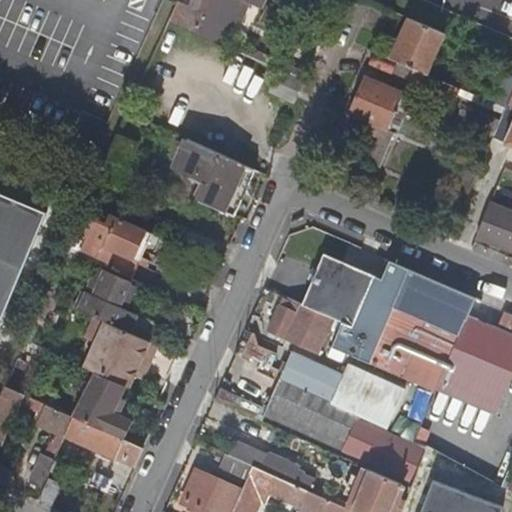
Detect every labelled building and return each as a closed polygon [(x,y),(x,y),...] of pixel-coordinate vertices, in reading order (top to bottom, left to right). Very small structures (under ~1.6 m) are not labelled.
[(178,1),(169,21),(225,47),(238,18),(243,20),(249,4),(239,0),(193,0),(190,7),(178,1)] [(407,18),(390,60),(396,63),(424,74),(442,33),(407,18)] [(393,71),(396,63),(390,60),(373,53),(370,62),(393,71)] [(511,94),(511,91),(511,62),(504,59),(487,101),(505,109),(511,94)] [(396,63),(393,71),(408,78),(406,85),(452,105),(453,102),(459,89),(424,74),(396,63)] [(293,102),(303,82),(278,70),(269,91),(293,102)] [(347,113),(350,115),(386,130),(401,93),(363,77),(347,113)] [(487,101),(459,89),(453,102),(460,104),(499,121),(505,109),(487,101)] [(386,130),(393,133),(408,96),(401,93),(386,130)] [(499,121),(460,104),(456,114),(460,116),(456,124),(483,136),(487,127),(495,131),(499,121)] [(393,133),(386,130),(350,115),(344,128),(373,141),(387,146),(393,133)] [(487,127),(483,136),(467,172),(476,177),(495,131),(487,127)] [(136,146),(117,137),(107,158),(126,166),(136,146)] [(208,180),(206,186),(203,193),(237,208),(244,193),(249,181),(254,170),(187,140),(175,165),(192,172),(208,180)] [(378,167),(387,146),(373,141),(365,161),(378,167)] [(123,187),(131,169),(126,166),(107,158),(99,176),(123,187)] [(450,200),(463,206),(476,177),(467,172),(456,168),(449,185),(455,188),(450,200)] [(208,180),(192,172),(189,178),(206,186),(208,180)] [(255,184),(249,181),(244,193),(250,195),(255,184)] [(0,193),(0,313),(42,211),(0,193)] [(145,230),(87,203),(66,249),(88,259),(131,279),(140,260),(133,257),(145,230)] [(511,213),(487,204),(475,237),(491,243),(496,244),(511,250),(511,213)] [(133,257),(140,260),(152,233),(145,230),(133,257)] [(88,259),(66,249),(61,259),(83,269),(88,259)] [(323,253),(301,305),(340,322),(353,327),(375,275),(323,253)] [(380,277),(375,275),(353,327),(343,352),(435,391),(437,387),(467,317),(475,298),(387,261),(380,277)] [(79,308),(130,331),(136,317),(136,316),(127,311),(119,308),(130,283),(131,281),(99,266),(79,308)] [(127,311),(138,287),(130,283),(119,308),(127,311)] [(45,295),(36,317),(48,322),(53,322),(57,319),(57,314),(53,310),(57,300),(45,295)] [(297,306),(298,303),(282,297),(266,332),(316,354),(331,321),(297,306)] [(476,321),(467,317),(437,387),(500,414),(511,387),(511,317),(507,315),(501,331),(493,349),(468,338),(476,321)] [(136,369),(145,372),(157,345),(104,321),(83,367),(128,387),(133,376),(136,369)] [(493,349),(501,331),(476,321),(468,338),(493,349)] [(330,347),(343,352),(353,327),(340,322),(330,347)] [(283,374),(280,380),(357,415),(386,428),(403,391),(343,363),(338,373),(292,352),(287,364),(283,374)] [(30,364),(17,358),(5,386),(18,392),(30,364)] [(279,372),(283,374),(287,364),(283,363),(279,372)] [(136,369),(133,376),(141,380),(145,372),(136,369)] [(355,421),(357,415),(280,380),(267,409),(262,422),(368,468),(402,484),(408,486),(421,451),(355,421)] [(81,398),(72,417),(122,439),(130,422),(111,412),(118,398),(89,384),(82,397),(81,398)] [(267,409),(215,385),(209,397),(262,422),(267,409)] [(52,442),(60,446),(65,435),(72,417),(18,392),(5,386),(0,395),(0,444),(6,430),(11,433),(19,415),(14,412),(19,403),(36,411),(32,420),(36,422),(36,423),(56,432),(52,442)] [(65,435),(134,466),(142,448),(122,439),(72,417),(65,435)] [(427,435),(417,431),(414,439),(423,444),(427,435)] [(48,441),(42,455),(54,459),(60,446),(52,442),(48,441)] [(260,469),(266,456),(233,441),(227,454),(252,465),(260,469)] [(266,456),(260,469),(293,484),(298,472),(301,467),(268,452),(266,456)] [(246,478),(252,465),(227,454),(225,453),(219,467),(246,478)] [(54,459),(42,455),(41,454),(29,482),(41,488),(54,459)] [(270,493),(299,506),(307,490),(293,484),(260,469),(252,465),(246,478),(245,482),(270,493)] [(389,511),(402,484),(368,468),(362,482),(353,478),(346,493),(355,497),(349,509),(353,511),(355,511),(389,511)] [(0,469),(0,484),(6,487),(12,475),(0,469)] [(315,480),(298,472),(293,484),(307,490),(309,491),(315,480)] [(227,511),(236,491),(195,473),(182,502),(194,507),(192,511),(227,511)] [(48,480),(39,502),(50,507),(60,485),(48,480)] [(500,511),(502,507),(432,481),(420,511),(500,511)] [(511,484),(504,481),(502,487),(508,491),(511,484)] [(266,501),(270,493),(245,482),(231,511),(249,511),(256,497),(266,501)] [(317,487),(315,493),(321,496),(324,490),(317,487)] [(312,511),(351,511),(353,511),(349,509),(321,496),(315,493),(309,491),(307,490),(299,506),(312,511)]
